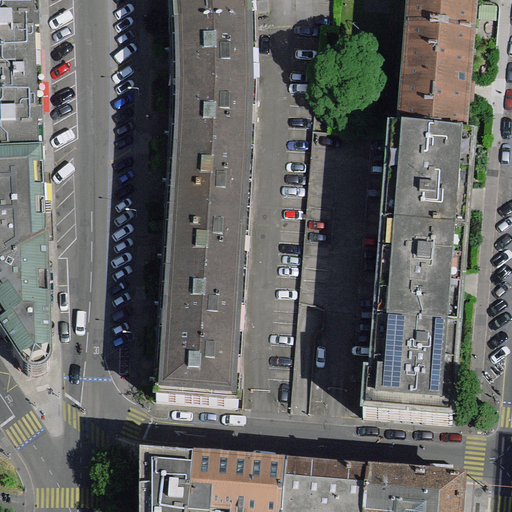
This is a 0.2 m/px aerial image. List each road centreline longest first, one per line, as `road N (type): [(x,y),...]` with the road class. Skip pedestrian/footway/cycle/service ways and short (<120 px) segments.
road 1 (tertiary): [(94,0),(91,392)]
road 2 (residential): [(257,438),(511,460)]
road 3 (residential): [(257,438),(150,429),(113,414),(91,392)]
road 4 (tertiary): [(75,499),(0,386)]
